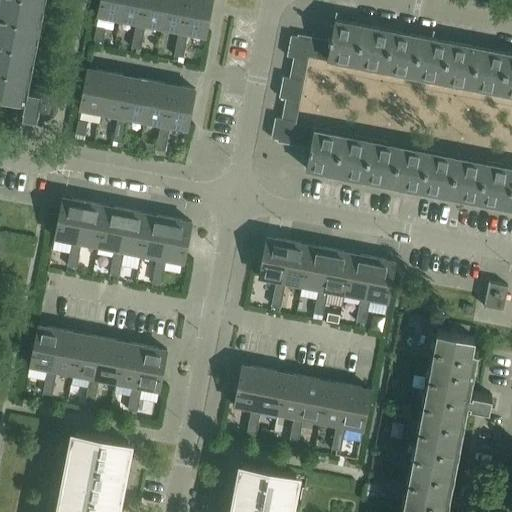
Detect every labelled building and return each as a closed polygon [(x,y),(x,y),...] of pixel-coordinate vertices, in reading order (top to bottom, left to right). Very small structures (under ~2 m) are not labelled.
[(0,96),(1,96),(1,95),(14,98),(20,99),(21,99),(26,100),(24,107),(23,114),(42,118),(47,118),(51,116),(54,113),(56,109),(57,106),(57,104),(57,102),(56,100),(55,98),(54,96),(53,94),(51,93),(49,92),(47,91),(29,87),(30,83),(31,81),(46,0),(0,0),(1,2),(0,4),(0,96)] [(120,19),(123,0),(101,0),(98,15),(120,19)] [(141,23),(145,0),(123,0),(120,19),(137,22),(141,23)] [(163,27),(167,0),(145,0),(141,23),(146,24),(163,27)] [(184,31),(189,0),(167,0),(163,27),(179,30),(184,31)] [(213,0),(189,0),(184,31),(189,32),(206,36),(213,0)] [(335,19),(331,41),(328,59),(356,64),(364,25),(335,19)] [(144,37),(146,24),(141,23),(137,22),(134,35),(144,37)] [(392,30),(364,25),(356,64),(385,70),(392,30)] [(106,29),(97,27),(94,41),(104,42),(106,29)] [(186,45),(189,32),(184,31),(179,30),(177,43),(186,45)] [(422,36),(392,30),(385,70),(414,76),(422,36)] [(141,50),(144,37),(134,35),(132,48),(141,50)] [(311,39),(298,37),(291,35),(287,56),(307,60),(311,39)] [(451,42),(422,36),(414,76),(443,81),(451,42)] [(472,87),(479,47),(451,42),(443,81),(472,87)] [(184,58),(186,45),(177,43),(174,56),(184,58)] [(509,53),(479,47),(472,87),(501,92),(509,53)] [(511,53),(509,53),(501,92),(511,94),(511,53)] [(102,112),(110,73),(88,68),(80,108),(102,112)] [(124,116),(131,77),(110,73),(102,112),(119,115),(124,116)] [(283,76),(279,97),(299,101),(303,80),(283,76)] [(145,120),(153,81),(131,77),(124,116),(128,117),(145,120)] [(166,125),(174,85),(153,81),(145,120),(161,124),(166,125)] [(196,89),(174,85),(166,125),(171,125),(188,129),(196,89)] [(126,130),(128,117),(124,116),(119,115),(117,128),(126,130)] [(275,117),(271,138),(291,142),(295,121),(275,117)] [(88,122),(79,121),(76,134),(86,136),(88,122)] [(168,138),(171,125),(166,125),(161,124),(159,136),(168,138)] [(123,143),(126,130),(117,128),(114,141),(123,143)] [(314,130),(310,148),(306,169),(335,174),(343,135),(314,130)] [(371,141),(343,135),(335,174),(364,180),(371,141)] [(166,151),(168,138),(159,136),(156,149),(166,151)] [(401,146),(371,141),(364,180),(393,186),(401,146)] [(430,152),(401,146),(393,186),(422,191),(430,152)] [(458,157),(430,152),(422,191),(451,197),(458,157)] [(487,163),(458,157),(451,197),(480,203),(487,163)] [(511,193),(511,167),(487,163),(480,203),(509,208),(511,193)] [(77,241),(85,201),(63,197),(55,237),(73,240),(77,241)] [(99,245),(106,206),(85,201),(77,241),(82,242),(99,245)] [(120,249),(128,210),(106,206),(99,245),(115,248),(120,249)] [(141,253),(149,214),(128,210),(120,249),(125,250),(141,253)] [(162,257),(170,218),(149,214),(141,253),(158,257),(162,257)] [(192,222),(170,218),(162,257),(167,258),(185,262),(192,222)] [(281,280),(289,241),(267,237),(259,276),(277,279),(281,280)] [(80,255),(82,242),(77,241),(73,240),(70,253),(80,255)] [(303,284),(310,245),(289,241),(281,280),(286,281),(303,284)] [(324,289),(331,249),(310,245),(303,284),(319,288),(324,289)] [(122,263),(125,250),(120,249),(115,248),(113,261),(122,263)] [(345,293),(352,253),(331,249),(324,289),(328,289),(345,293)] [(77,268),(80,255),(70,253),(68,266),(77,268)] [(366,297),(374,257),(352,253),(345,293),(361,296),(366,297)] [(165,271),(167,258),(162,257),(158,257),(155,269),(165,271)] [(389,301),(393,278),(396,262),(374,257),(366,297),(371,298),(389,301)] [(120,276),(122,263),(113,261),(110,274),(120,276)] [(162,284),(165,271),(155,269),(153,282),(162,284)] [(284,294),(286,281),(281,280),(277,279),(274,292),(284,294)] [(489,280),(484,306),(486,307),(486,305),(504,309),(508,285),(491,282),(491,280),(489,280)] [(326,302),(328,289),(324,289),(319,288),(316,300),(326,302)] [(281,307),(284,294),(274,292),(272,305),(281,307)] [(369,311),(371,298),(366,297),(361,296),(359,309),(369,311)] [(323,315),(326,302),(316,300),(314,313),(323,315)] [(472,314),(473,307),(466,306),(465,313),(472,314)] [(366,323),(369,311),(359,309),(356,322),(366,323)] [(53,369),(61,329),(38,325),(31,365),(48,368),(53,369)] [(74,373),(82,333),(61,329),(53,369),(58,370),(74,373)] [(446,511),(468,401),(471,402),(470,405),(490,408),(492,395),(473,391),(472,394),(470,393),(478,350),(473,349),(475,337),(438,330),(402,511),(446,511)] [(95,377),(103,337),(82,333),(74,373),(91,376),(95,377)] [(117,381),(124,342),(103,337),(95,377),(100,378),(117,381)] [(138,385),(145,346),(124,342),(117,381),(133,384),(138,385)] [(168,350),(145,346),(138,385),(143,386),(160,389),(168,350)] [(257,408),(265,369),(242,364),(235,404),(252,407),(257,408)] [(55,383),(58,370),(53,369),(48,368),(46,381),(55,383)] [(278,412),(286,373),(265,369),(257,408),(262,409),(278,412)] [(299,417),(307,377),(286,373),(278,412),(295,416),(299,417)] [(98,391),(100,378),(95,377),(91,376),(88,389),(98,391)] [(321,421),(328,381),(307,377),(299,417),(304,417),(321,421)] [(53,396),(55,383),(46,381),(43,394),(53,396)] [(342,425),(349,385),(328,381),(321,421),(337,424),(342,425)] [(140,399),(143,386),(138,385),(133,384),(131,397),(140,399)] [(364,429),(372,389),(349,385),(342,425),(347,426),(364,429)] [(95,404),(98,391),(88,389),(86,402),(95,404)] [(138,412),(140,399),(131,397),(128,410),(138,412)] [(259,422),(262,409),(257,408),(252,407),(250,420),(259,422)] [(302,430),(304,417),(299,417),(295,416),(292,428),(302,430)] [(257,435),(259,422),(250,420),(247,433),(257,435)] [(344,438),(347,426),(342,425),(337,424),(335,437),(344,438)] [(299,443),(302,430),(292,428),(290,441),(299,443)] [(76,431),(60,511),(115,511),(129,441),(76,431)] [(342,451),(344,438),(335,437),(332,449),(342,451)] [(244,464),(234,511),(289,511),(297,474),(244,464)]
